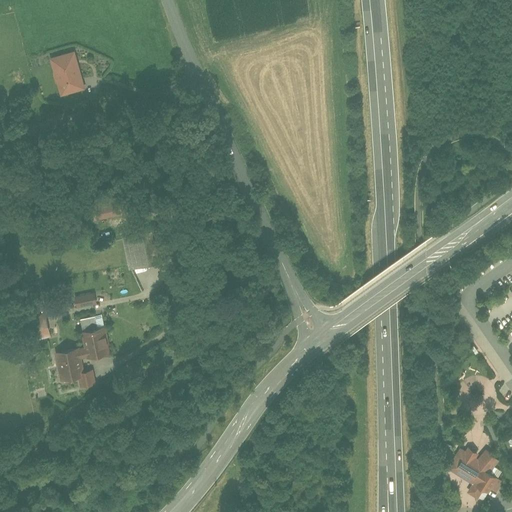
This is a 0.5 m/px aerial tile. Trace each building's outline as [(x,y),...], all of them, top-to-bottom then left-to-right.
[(71,42),(48,48),(59,85),(82,78),(71,42)] [(94,218),(123,214),(121,197),(91,200),(94,218)] [(159,230),(121,236),(127,269),(165,262),(159,230)] [(89,283),(70,288),(73,300),(92,295),(89,283)] [(41,307),(28,309),(33,330),(45,327),(41,307)] [(84,347),(53,352),(57,379),(77,376),(79,388),(95,385),(92,368),(82,370),(81,359),(91,357),(91,355),(108,352),(104,327),(99,328),(97,316),(80,319),(84,347)] [(464,451),(459,447),(446,467),(465,480),(469,483),(465,490),(484,503),(501,477),(491,470),(499,458),(484,448),(480,455),(475,451),(467,447),(464,451)]
